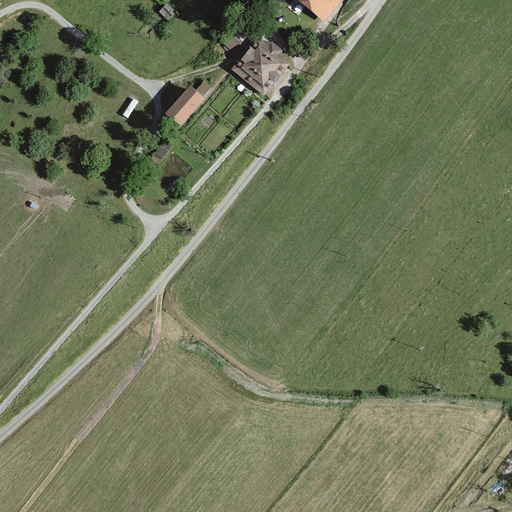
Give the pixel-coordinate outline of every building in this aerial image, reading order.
[(297,0),(323,22),(342,0),(297,0)] [(169,3),(160,11),(169,20),(177,13),(169,3)] [(260,44),(255,50),(250,46),(241,58),(232,69),(265,95),(290,62),(281,55),(284,50),(272,41),(266,49),(260,44)] [(165,113),(181,127),(205,98),(190,85),(165,113)] [(162,164),(172,147),(163,141),(153,159),(162,164)] [(511,454),(499,471),(511,481),(511,454)]
